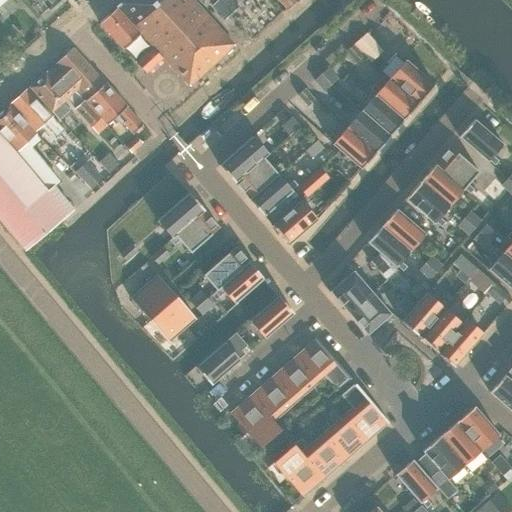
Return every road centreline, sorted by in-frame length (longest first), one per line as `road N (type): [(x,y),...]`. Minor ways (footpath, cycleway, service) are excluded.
road 1 (residential): [(375,3),(198,166),(302,287)]
road 2 (tertiary): [(218,511),(0,253)]
road 3 (residential): [(302,287),(474,96)]
road 4 (residential): [(317,305),(420,420)]
road 5 (residential): [(311,511),(420,420)]
road 6 (residential): [(165,128),(74,21)]
road 7 (residential): [(218,393),(317,305)]
